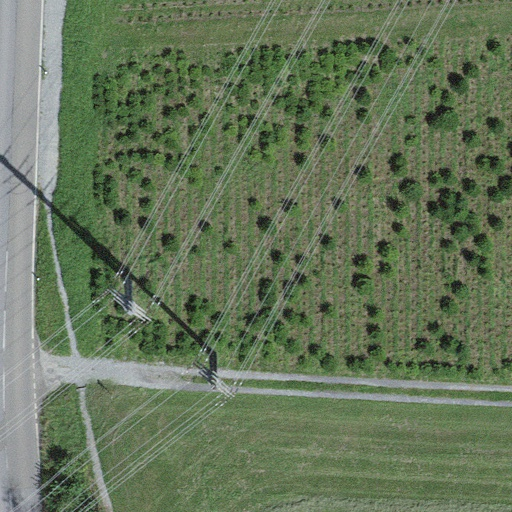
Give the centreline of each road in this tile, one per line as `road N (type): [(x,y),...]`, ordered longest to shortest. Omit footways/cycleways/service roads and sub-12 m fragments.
road 1 (tertiary): [(20,0),(3,369),(15,511)]
road 2 (track): [(3,369),(511,401)]
